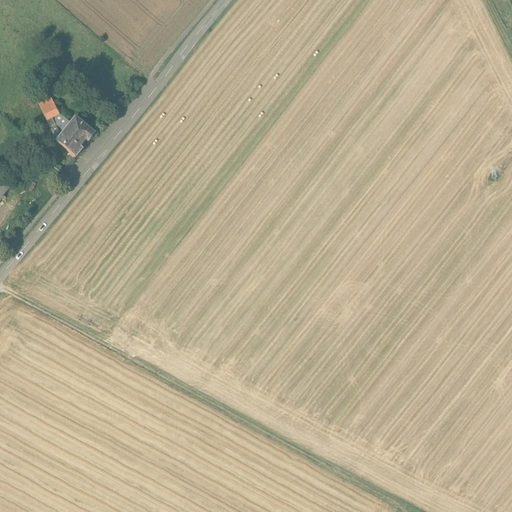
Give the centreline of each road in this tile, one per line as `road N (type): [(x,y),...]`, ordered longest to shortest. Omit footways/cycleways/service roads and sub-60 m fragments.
road 1 (track): [(440,511),(0,289)]
road 2 (tertiary): [(225,0),(0,275)]
